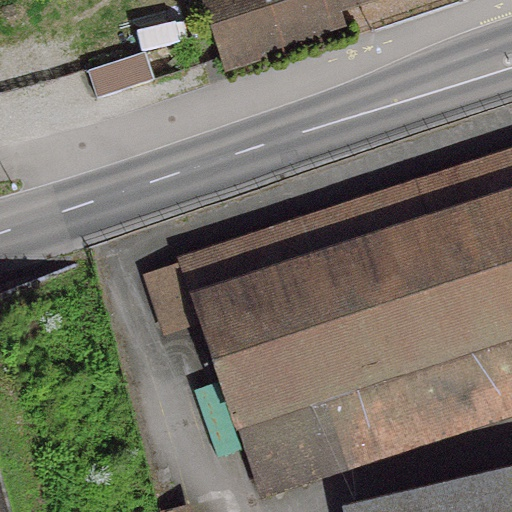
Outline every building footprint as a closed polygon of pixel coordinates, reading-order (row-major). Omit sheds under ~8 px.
[(328,0),(199,0),(222,70),(257,59),(255,50),(336,24),(331,9),(328,0)] [(328,0),(331,9),(359,0),(328,0)] [(144,51),(88,70),(98,98),(153,79),(144,51)] [(142,277),(161,335),(200,322),(247,463),(511,376),(511,154),(181,263),(181,265),(142,277)] [(511,511),(511,475),(355,511),(511,511)]
